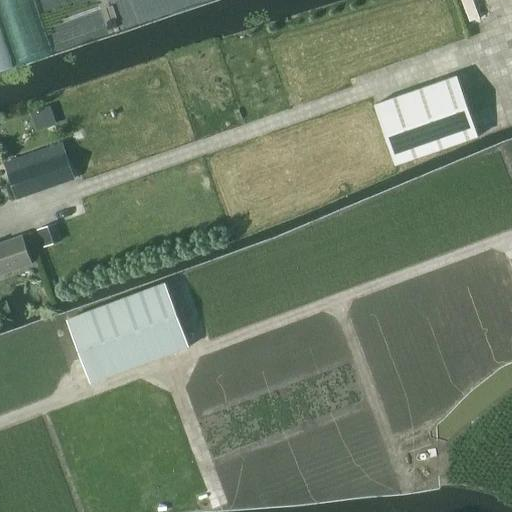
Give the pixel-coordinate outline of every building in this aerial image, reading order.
[(129,0),(88,0),(101,36),(137,24),(129,0)] [(173,0),(133,0),(141,22),(177,10),(173,0)] [(178,0),(181,9),(207,0),(178,0)] [(457,76),(373,106),(394,166),(478,137),(457,76)] [(54,123),(48,107),(31,113),(37,129),(54,123)] [(16,198),(74,178),(62,145),(5,165),(16,198)] [(37,230),(42,247),(63,240),(57,223),(37,230)] [(0,273),(30,263),(21,236),(0,242),(0,273)] [(66,320),(90,384),(189,347),(165,283),(66,320)]
